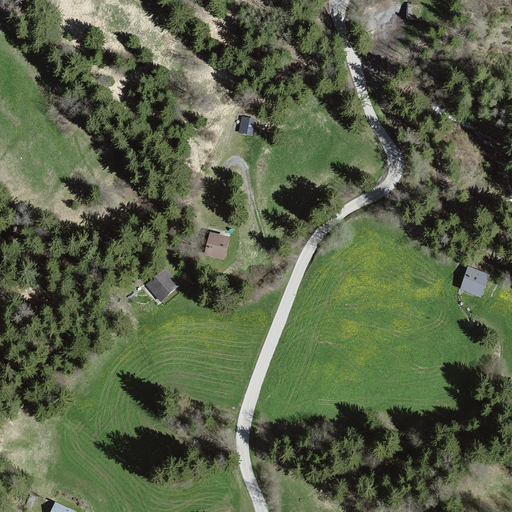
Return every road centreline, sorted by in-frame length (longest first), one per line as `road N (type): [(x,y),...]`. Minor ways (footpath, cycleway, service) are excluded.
road 1 (unclassified): [(257,511),(241,432),(270,338),(325,223),(393,170),(337,0)]
road 2 (track): [(511,267),(470,239),(430,148),(391,117),(377,66),(351,54)]
road 3 (track): [(218,212),(221,169),(236,161),(266,254),(301,266)]
road 4 (track): [(133,310),(143,354),(160,380),(181,397),(245,417)]
